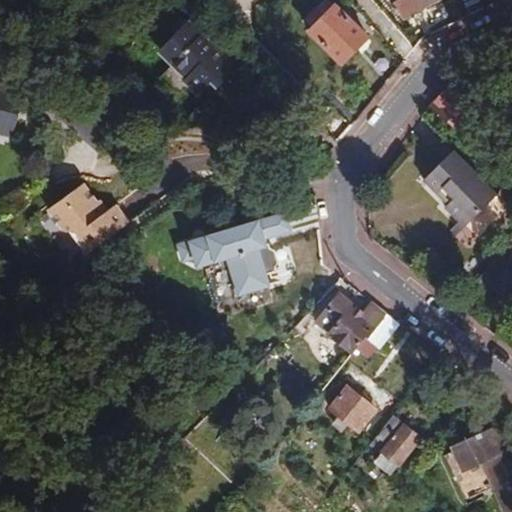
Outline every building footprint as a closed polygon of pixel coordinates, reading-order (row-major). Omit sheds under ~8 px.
[(322,0),(304,19),(313,28),(335,5),(330,0),(322,0)] [(436,0),(390,0),(402,19),(419,10),(419,8),(425,6),(436,0)] [(354,43),(364,33),(335,5),(310,32),(342,63),(358,47),(354,43)] [(211,43),(189,20),(159,50),(185,77),(182,80),(197,96),(212,82),(220,74),(225,79),(239,65),(214,40),(211,43)] [(358,47),(368,37),(364,33),(354,43),(358,47)] [(0,132),(14,136),(24,98),(7,93),(13,69),(0,65),(0,132)] [(225,79),(220,74),(212,82),(217,87),(225,79)] [(430,107),(463,133),(480,113),(447,86),(430,107)] [(116,138),(79,103),(64,120),(101,154),(116,138)] [(287,122),(308,143),(324,128),(303,107),(287,122)] [(457,155),(446,167),(440,162),(423,180),(436,194),(440,189),(451,200),(447,204),(444,207),(458,221),(464,226),(496,193),(457,155)] [(97,203),(83,184),(48,209),(63,229),(77,234),(89,252),(128,224),(115,206),(106,212),(99,202),(97,203)] [(451,200),(440,189),(436,194),(447,204),(451,200)] [(263,239),(290,231),(285,214),(183,244),(180,248),(184,258),(187,261),(196,258),(199,266),(228,258),(239,294),(268,285),(265,275),(277,272),(276,267),(279,262),(276,251),(271,248),(269,243),(265,245),(263,239)] [(458,221),(448,232),(453,237),(464,226),(458,221)] [(367,338),(386,315),(374,305),(367,314),(340,293),(316,321),(353,352),(366,337),(367,338)] [(380,349),(399,325),(386,315),(367,338),(380,349)] [(356,392),(347,386),(330,408),(350,424),(359,431),(377,409),(368,402),(356,392)] [(356,392),(368,402),(370,399),(358,389),(356,392)] [(350,424),(330,408),(325,415),(344,431),(350,424)] [(511,511),(511,441),(503,421),(451,446),(454,452),(445,456),(465,502),(494,490),(504,511),(511,511)] [(391,474),(420,437),(405,425),(376,462),(391,474)]
